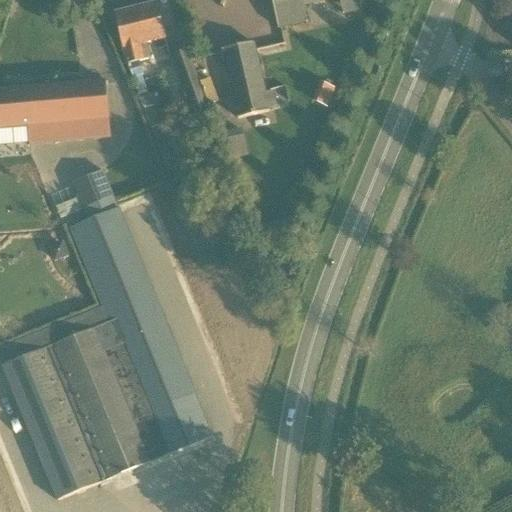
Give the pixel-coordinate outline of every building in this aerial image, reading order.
[(307,23),(304,7),(333,0),(271,0),(278,29),(307,23)] [(139,46),(165,39),(156,4),(115,15),(128,65),(143,61),(139,46)] [(238,120),(269,112),(253,44),(222,51),(238,120)] [(172,58),(192,114),(199,131),(187,135),(200,167),(212,162),(219,159),(217,153),(223,151),(208,109),(195,74),(190,61),(187,52),(172,58)] [(210,79),(199,83),(207,106),(218,102),(210,79)] [(30,146),(110,138),(105,83),(0,91),(0,130),(28,127),(30,146)] [(319,83),(312,103),(328,109),(335,89),(319,83)] [(204,211),(201,203),(175,138),(178,137),(171,120),(165,122),(159,107),(163,106),(157,92),(138,99),(164,162),(164,163),(162,164),(203,266),(225,257),(214,229),(223,226),(216,207),(204,211)] [(243,130),(224,133),(227,159),(246,157),(243,130)] [(102,172),(73,184),(79,199),(83,210),(88,223),(118,211),(113,198),(102,172)] [(102,307),(0,349),(0,362),(57,502),(212,439),(118,211),(88,223),(71,230),(102,307)] [(63,242),(47,247),(53,264),(69,258),(63,242)] [(477,511),(479,511),(472,499),(452,511),(453,511),(477,511)]
